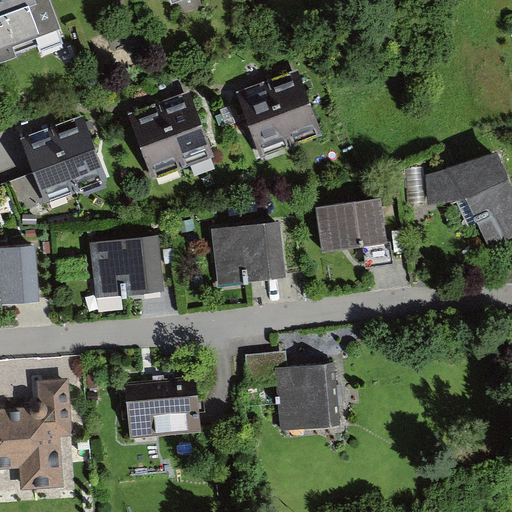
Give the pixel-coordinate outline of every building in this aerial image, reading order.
[(49,0),(0,0),(0,64),(64,40),(49,0)] [(299,67),(268,79),(292,144),(323,133),(299,67)] [(261,156),(292,144),(268,79),(237,90),(261,156)] [(191,91),(161,102),(183,164),(214,153),(191,91)] [(152,176),(183,164),(161,102),(130,113),(152,176)] [(84,117),(53,128),(76,194),(108,183),(84,117)] [(45,205),(76,194),(53,128),(21,139),(45,205)] [(511,172),(502,147),(430,175),(434,203),(458,196),(471,219),(486,215),(497,242),(511,235),(511,172)] [(382,197),(319,206),(326,251),(389,242),(382,197)] [(282,221),(216,228),(221,281),(287,274),(282,221)] [(91,239),(97,296),(165,289),(159,232),(141,234),(127,236),(122,236),(98,239),(91,239)] [(37,245),(0,246),(0,300),(40,298),(37,245)] [(289,352),(250,354),(252,386),(282,385),(284,426),(338,423),(335,364),(290,366),(289,352)] [(0,467),(18,467),(19,490),(67,488),(64,435),(76,434),(74,379),(37,381),(38,404),(0,405),(0,467)] [(127,395),(130,437),(202,431),(199,389),(127,395)]
